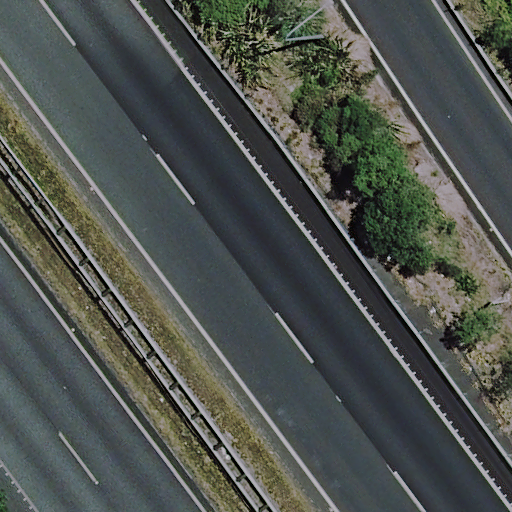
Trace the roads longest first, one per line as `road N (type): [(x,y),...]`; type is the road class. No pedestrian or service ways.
road 1 (motorway): [(48,0),(442,511)]
road 2 (motorway): [(157,511),(0,297)]
road 3 (motorway): [(434,0),(511,119)]
